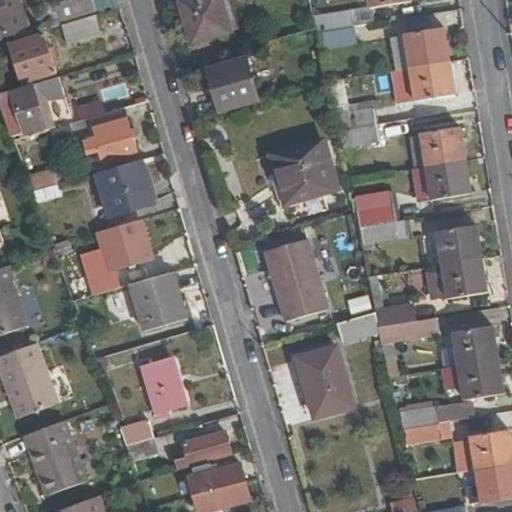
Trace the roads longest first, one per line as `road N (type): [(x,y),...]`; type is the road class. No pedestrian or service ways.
road 1 (residential): [(138,0),(288,511)]
road 2 (residential): [(482,0),(511,180)]
